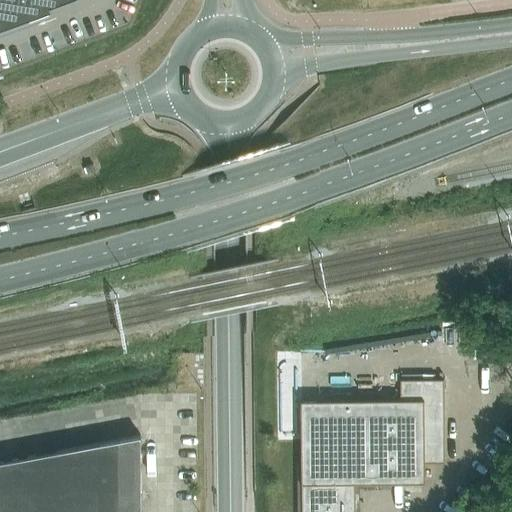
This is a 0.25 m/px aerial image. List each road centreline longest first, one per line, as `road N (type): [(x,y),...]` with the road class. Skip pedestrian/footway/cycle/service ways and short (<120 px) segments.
road 1 (primary): [(0,279),(274,202),(511,115)]
road 2 (primary): [(511,80),(273,168),(0,236)]
road 3 (tertiary): [(229,511),(226,125)]
road 4 (primary): [(275,79),(309,65),(511,41)]
road 5 (primary): [(0,152),(178,88)]
road 6 (unclassified): [(511,3),(414,15),(378,37)]
road 7 (primary): [(511,24),(378,37)]
